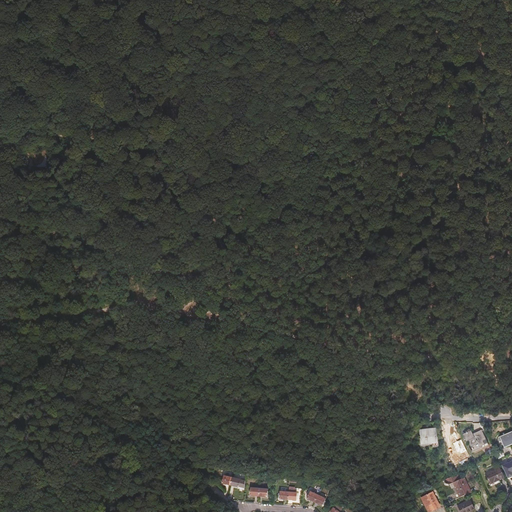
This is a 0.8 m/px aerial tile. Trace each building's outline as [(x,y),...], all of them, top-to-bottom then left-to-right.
[(437,436),(437,429),(420,431),(422,447),(434,446),(434,449),(442,448),(441,436),(437,436)] [(474,435),(472,431),(463,435),(472,454),(489,445),(482,431),(474,435)] [(502,441),(504,447),(511,444),(511,432),(499,438),(500,441),(502,441)] [(496,452),(500,460),(506,458),(502,450),(496,452)] [(511,463),(503,467),(508,478),(511,476),(511,463)] [(504,478),(500,468),(486,475),(492,487),(501,483),(500,481),(504,478)] [(454,484),(461,481),(458,475),(445,481),(447,484),(450,485),(454,484)] [(223,484),(230,485),(232,478),(224,476),(223,484)] [(232,478),(230,485),(239,487),(240,479),(232,478)] [(465,479),(461,481),(454,484),(460,497),(471,492),(465,479)] [(251,496),(259,497),(260,489),(251,488),(251,496)] [(260,489),(259,497),(267,497),(268,489),(260,489)] [(280,500),(289,500),(289,492),(280,492),(280,500)] [(289,492),(289,500),(297,501),(297,493),(289,492)] [(308,499),(315,503),(319,496),(311,492),(308,499)] [(430,511),(440,507),(433,493),(422,499),(429,511),(430,511)] [(319,496),(315,503),(323,506),(326,499),(319,496)] [(470,500),(458,506),(461,511),(471,511),(475,510),(470,500)]
